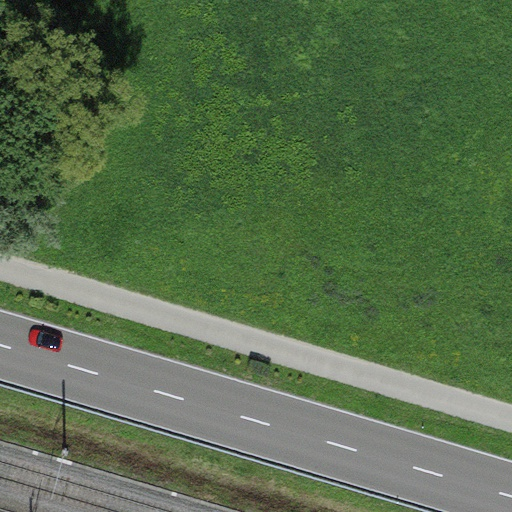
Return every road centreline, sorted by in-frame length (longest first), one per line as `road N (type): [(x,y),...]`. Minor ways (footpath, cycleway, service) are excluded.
road 1 (track): [(0,263),(511,415)]
road 2 (primary): [(511,497),(0,346)]
